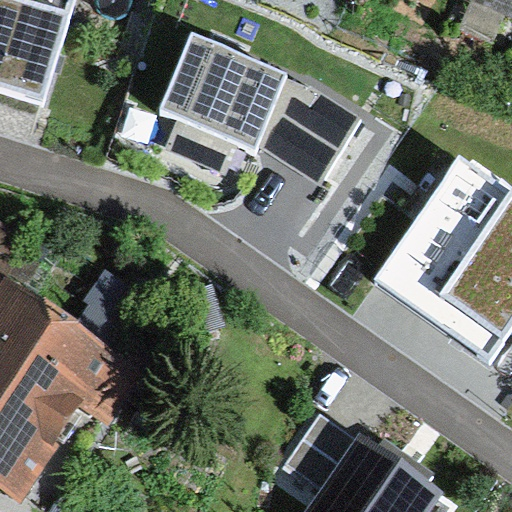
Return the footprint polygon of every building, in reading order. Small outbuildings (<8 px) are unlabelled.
[(72,0),(0,0),(0,81),(42,94),(72,0)] [(511,0),(454,0),(511,23),(511,0)] [(281,84),(191,49),(166,115),(256,149),(281,84)] [(511,329),(511,200),(460,163),(378,278),(492,358),(511,329)] [(0,271),(17,246),(0,235),(0,271)] [(6,300),(0,308),(0,490),(11,499),(105,372),(6,300)] [(425,511),(430,505),(354,453),(313,511),(425,511)]
